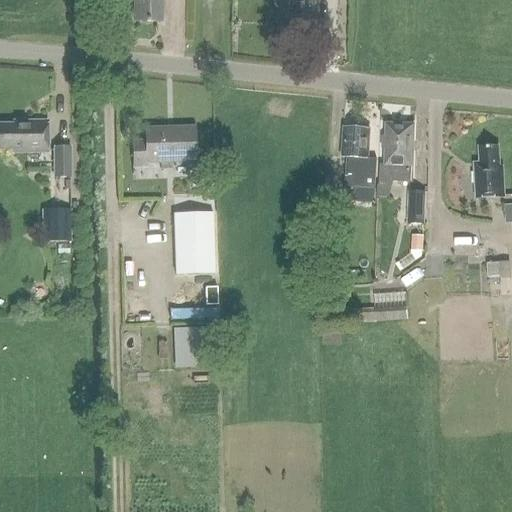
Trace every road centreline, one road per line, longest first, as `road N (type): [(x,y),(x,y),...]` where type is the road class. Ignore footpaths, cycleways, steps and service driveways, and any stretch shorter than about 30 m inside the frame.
road 1 (tertiary): [(511,102),(0,50)]
road 2 (track): [(116,511),(107,59)]
